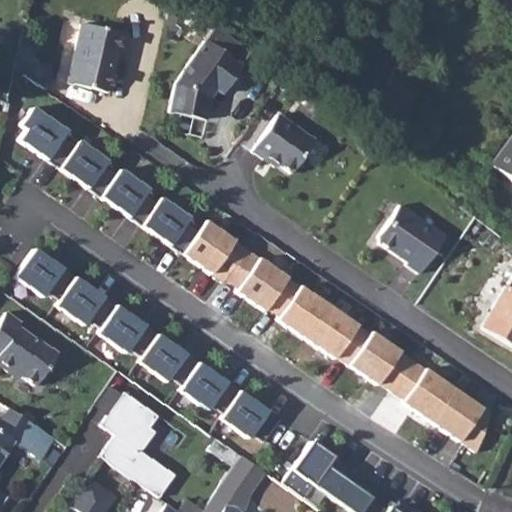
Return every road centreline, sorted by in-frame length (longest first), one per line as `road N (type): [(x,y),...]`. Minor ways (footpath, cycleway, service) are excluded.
road 1 (residential): [(24,192),(493,511)]
road 2 (residential): [(511,389),(141,140)]
